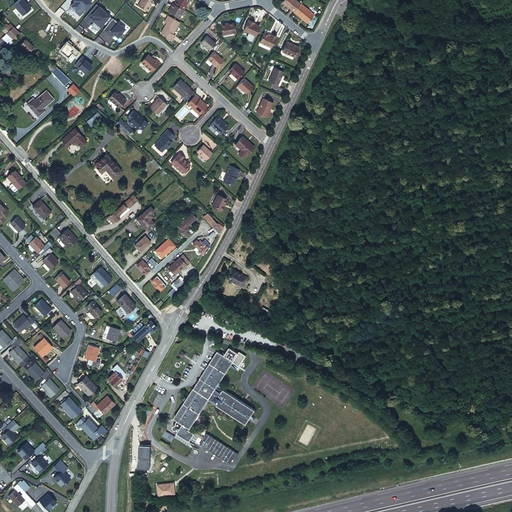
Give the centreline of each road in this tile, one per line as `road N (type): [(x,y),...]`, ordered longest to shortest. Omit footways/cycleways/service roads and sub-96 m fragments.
road 1 (residential): [(170,331),(0,133)]
road 2 (unclassified): [(170,331),(270,141)]
road 3 (motorway): [(511,471),(337,511)]
road 4 (residential): [(37,0),(77,36),(113,54),(149,38),(174,56)]
road 5 (residential): [(0,363),(93,456)]
road 6 (unclassified): [(116,449),(129,406),(170,331)]
